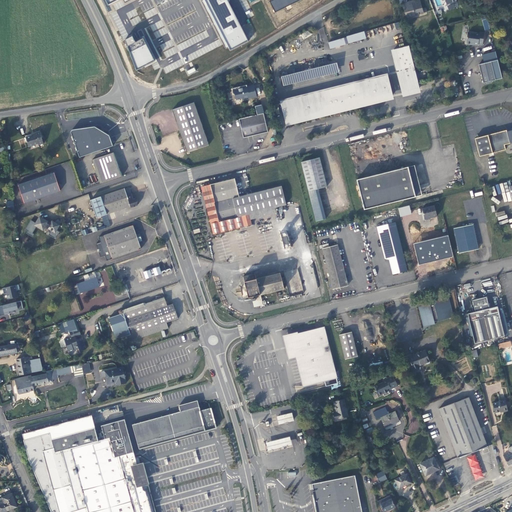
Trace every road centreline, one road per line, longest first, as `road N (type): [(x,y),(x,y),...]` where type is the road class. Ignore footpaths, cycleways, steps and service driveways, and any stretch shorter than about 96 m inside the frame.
road 1 (residential): [(511,96),(164,181)]
road 2 (residential): [(218,338),(511,264)]
road 3 (residential): [(128,95),(199,82),(340,0)]
road 4 (unknown): [(293,149),(299,129),(393,106),(390,62),(329,51)]
road 5 (secondary): [(153,184),(209,336)]
road 6 (secondary): [(214,334),(164,181)]
road 7 (secondary): [(259,481),(218,341)]
road 8 (secondary): [(209,344),(246,472)]
road 9 (residential): [(0,114),(128,95)]
